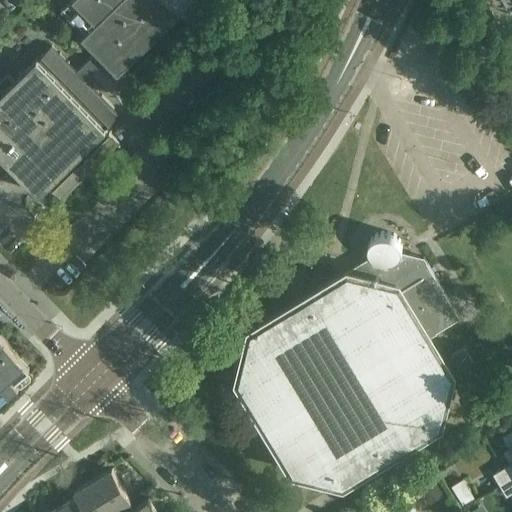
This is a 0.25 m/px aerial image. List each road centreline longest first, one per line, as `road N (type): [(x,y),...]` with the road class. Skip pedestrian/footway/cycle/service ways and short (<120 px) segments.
road 1 (tertiary): [(196,271),(259,201),(359,43)]
road 2 (residential): [(230,511),(101,387)]
road 3 (tertiary): [(101,387),(172,314),(196,271)]
road 4 (tertiary): [(196,271),(158,296),(84,371)]
road 5 (tertiary): [(0,479),(101,387)]
road 6 (tertiary): [(84,371),(0,466)]
